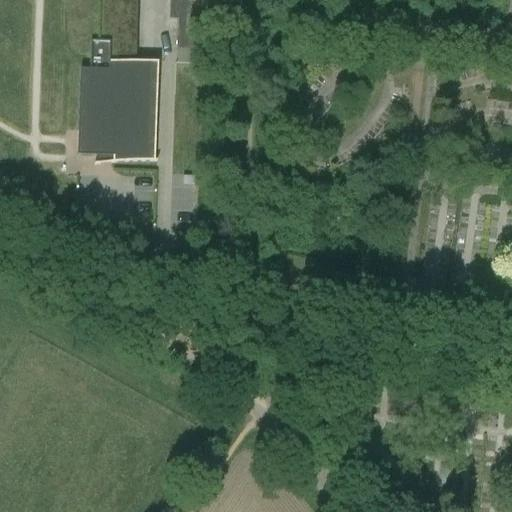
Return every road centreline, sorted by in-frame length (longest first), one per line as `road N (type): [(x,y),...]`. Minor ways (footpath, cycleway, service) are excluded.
road 1 (unclassified): [(347,511),(259,410),(143,322),(0,244)]
road 2 (track): [(511,356),(285,333)]
